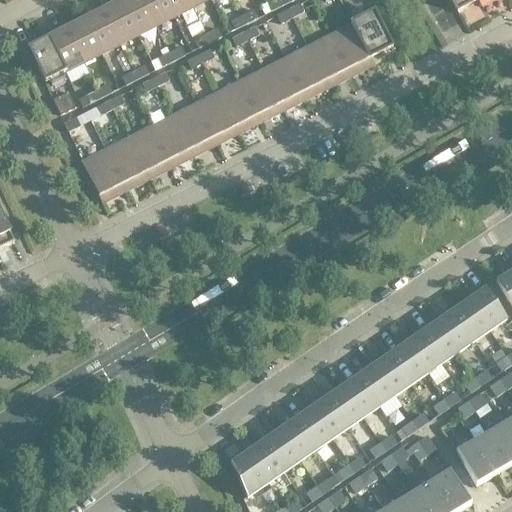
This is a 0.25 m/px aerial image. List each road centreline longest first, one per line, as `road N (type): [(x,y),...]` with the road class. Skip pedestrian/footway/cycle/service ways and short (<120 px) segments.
road 1 (residential): [(72,254),(511,28)]
road 2 (residential): [(170,458),(511,231)]
road 3 (residential): [(72,254),(0,102)]
